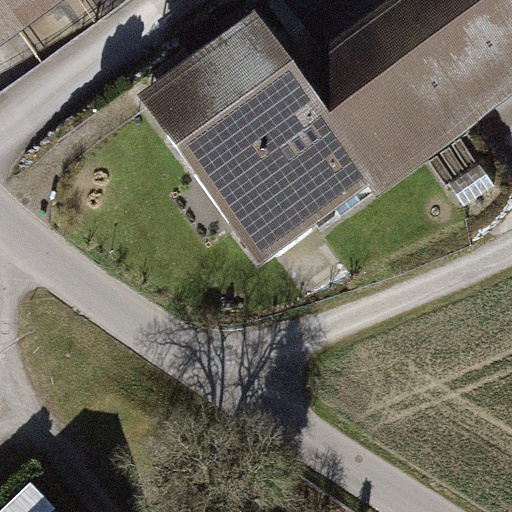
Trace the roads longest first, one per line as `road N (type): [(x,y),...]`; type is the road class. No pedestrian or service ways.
road 1 (residential): [(0,242),(223,394),(419,511)]
road 2 (track): [(511,254),(223,394)]
road 3 (track): [(178,0),(0,119)]
road 4 (track): [(1,244),(0,371)]
